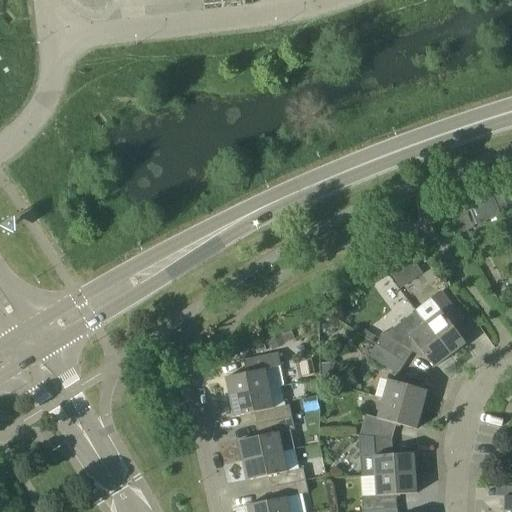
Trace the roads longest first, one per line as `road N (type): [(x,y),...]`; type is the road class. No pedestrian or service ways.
road 1 (tertiary): [(167,262),(268,205),(511,112)]
road 2 (unclassified): [(55,39),(326,0)]
road 3 (residential): [(458,511),(460,440),(470,406),(511,357)]
road 4 (tertiary): [(167,262),(129,270),(32,329)]
road 5 (tertiary): [(44,349),(141,289),(167,262)]
road 6 (unclassified): [(0,151),(49,93),(55,39)]
road 7 (residential): [(189,384),(216,511)]
road 8 (unclassified): [(97,456),(87,418),(44,349)]
road 9 (unclassified): [(25,361),(68,429),(97,456)]
